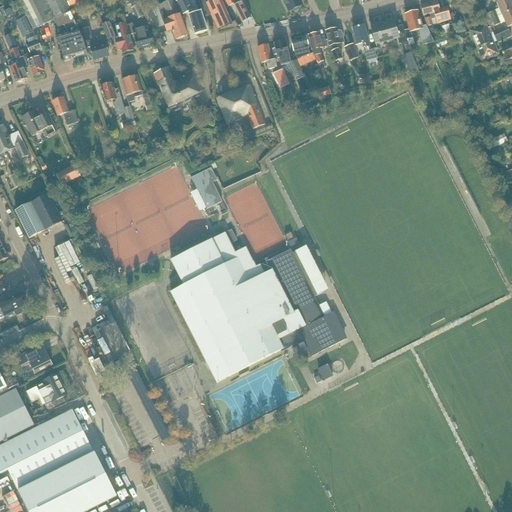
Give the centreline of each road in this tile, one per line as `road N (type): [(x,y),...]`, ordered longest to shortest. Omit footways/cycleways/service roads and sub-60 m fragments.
road 1 (tertiary): [(0,103),(138,61),(400,0)]
road 2 (unclassified): [(150,511),(56,319)]
road 3 (unclassified): [(56,319),(0,208)]
